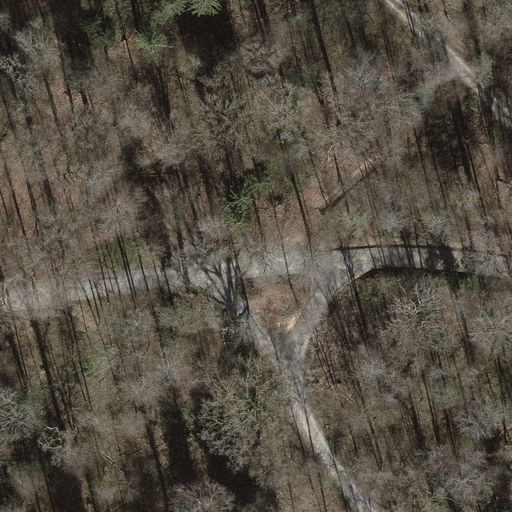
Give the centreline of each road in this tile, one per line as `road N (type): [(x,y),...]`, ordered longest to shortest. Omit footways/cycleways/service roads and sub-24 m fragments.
road 1 (track): [(351,258),(0,302)]
road 2 (track): [(351,258),(290,372),(304,413),(370,511)]
road 3 (track): [(511,115),(386,0)]
road 4 (track): [(511,268),(442,257),(351,258)]
road 5 (track): [(290,372),(211,276)]
